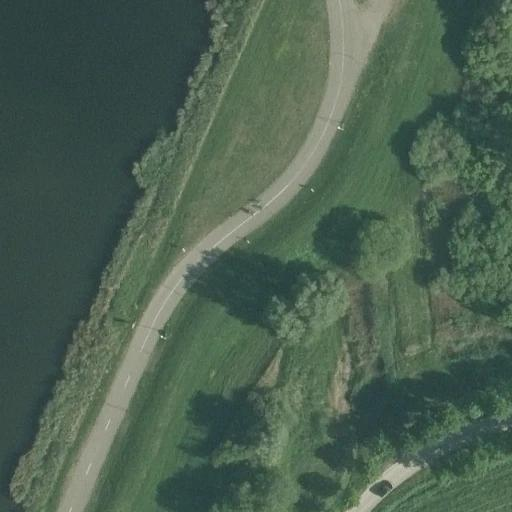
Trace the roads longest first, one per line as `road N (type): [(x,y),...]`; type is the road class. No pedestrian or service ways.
road 1 (unclassified): [(69,511),(168,290),(292,176),(317,140),(342,61),(336,0)]
road 2 (unclassified): [(362,511),(410,461),(511,418)]
